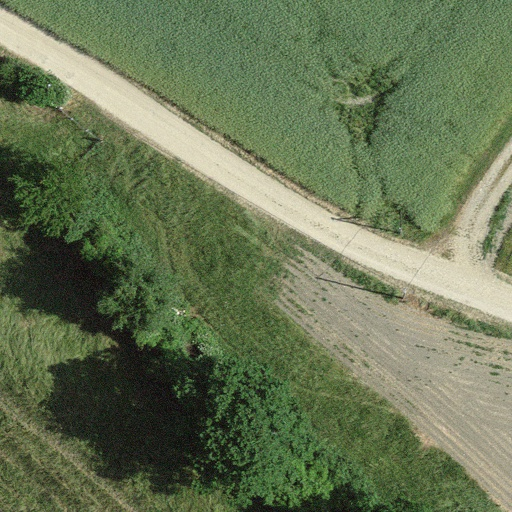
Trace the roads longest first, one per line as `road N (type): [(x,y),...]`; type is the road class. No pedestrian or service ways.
road 1 (track): [(511,309),(312,223),(0,31)]
road 2 (track): [(511,162),(432,281)]
